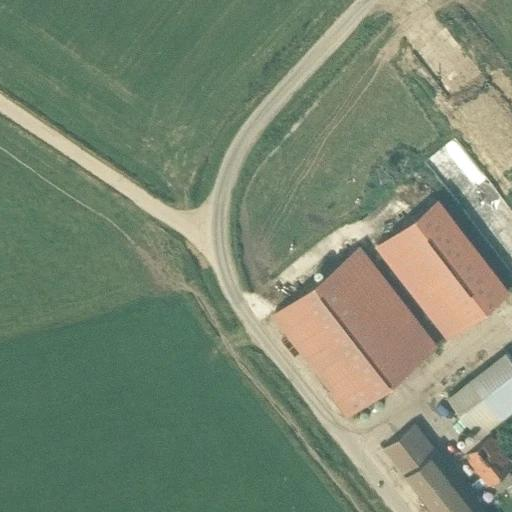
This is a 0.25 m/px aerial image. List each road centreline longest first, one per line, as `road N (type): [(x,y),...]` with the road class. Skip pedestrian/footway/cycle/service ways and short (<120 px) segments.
road 1 (unclassified): [(400,511),(242,313),(217,250),(248,141),(376,0)]
road 2 (track): [(217,250),(0,102)]
